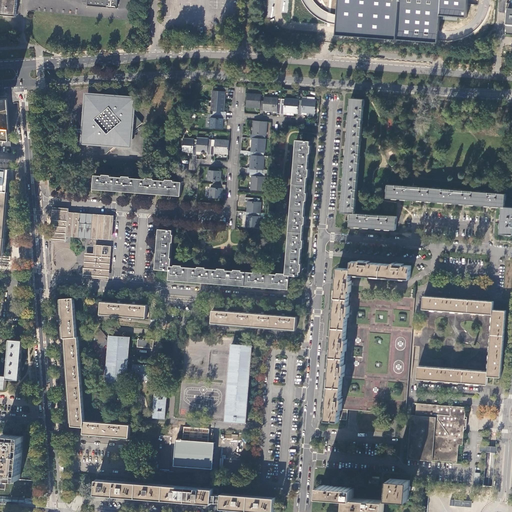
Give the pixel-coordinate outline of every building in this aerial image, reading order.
[(0,0),(0,15),(16,17),(17,0),(87,0),(87,5),(116,9),(117,0),(0,0)] [(340,0),(338,34),(439,43),(441,16),(467,18),(468,0),(340,0)] [(100,96),(88,95),(87,109),(76,118),(85,128),(84,141),(97,143),(106,153),(117,144),(130,145),(131,132),(142,123),(132,112),(133,98),(120,97),(112,87),(100,96)] [(213,90),(212,100),(225,101),(226,91),(229,91),(229,88),(214,87),(214,90),(213,90)] [(264,110),(265,100),(261,100),(262,94),(248,93),(247,106),(260,107),(260,109),(264,110)] [(281,113),(282,99),(279,99),(279,98),(265,97),(265,100),(264,110),(278,111),(277,113),(281,113)] [(299,112),(300,100),(286,98),(286,99),(282,99),(281,113),(284,114),(284,113),(285,111),(295,112),(299,112)] [(351,213),(355,213),(364,99),(351,98),(342,212),(351,213)] [(303,100),(300,100),(299,112),(299,113),(302,114),(302,111),(308,112),(315,112),(316,112),(317,100),(303,99),(303,100)] [(0,113),(11,111),(10,100),(0,100),(0,113)] [(225,101),(212,100),(212,110),(214,111),(213,114),(227,115),(227,111),(225,111),(225,101)] [(0,127),(12,129),(11,111),(0,113),(0,127)] [(227,115),(213,114),(213,117),(211,117),(211,127),(223,128),(224,118),(227,118),(227,115)] [(266,135),(268,121),(255,120),(253,134),(251,134),(251,137),(253,138),(266,139),(266,135)] [(0,127),(0,139),(13,140),(12,129),(0,127)] [(198,145),(198,139),(196,139),(196,138),(184,137),(183,150),(194,151),(194,154),(197,154),(198,145)] [(212,145),(212,139),(210,139),(210,138),(199,137),(198,145),(197,154),(198,154),(198,153),(198,150),(204,150),(208,151),(208,154),(211,154),(212,145)] [(266,139),(253,138),(252,151),(250,151),(249,154),(252,155),(264,156),(265,153),(266,139)] [(229,153),(230,140),(216,139),(216,145),(212,145),(211,154),(215,154),(215,152),(229,153)] [(286,274),(291,275),(300,275),(300,271),(302,271),(302,263),(301,263),(302,248),(304,248),(304,240),(303,240),(304,224),(305,224),(306,216),(304,216),(306,201),(307,201),(308,193),(306,193),(308,177),(309,177),(310,169),(308,169),(310,153),(311,153),(312,145),(310,145),(310,141),(297,140),(292,203),(286,273),(286,274)] [(265,156),(264,156),(252,155),(251,168),(248,168),(248,172),(251,172),(263,173),(264,170),(265,156)] [(11,169),(0,168),(0,191),(9,192),(11,169)] [(212,183),(212,184),(217,184),(224,184),(224,181),(221,180),(222,170),(209,169),(209,179),(214,180),(214,184),(212,183)] [(266,176),(266,173),(263,173),(251,172),(250,175),(253,175),(252,189),(265,190),(266,176)] [(96,175),(96,178),(95,188),(95,189),(182,195),(183,182),(175,181),(175,180),(167,179),(167,181),(155,180),(155,178),(147,178),(147,179),(131,178),(132,176),(124,176),(124,177),(112,176),(112,175),(104,174),(104,176),(96,175)] [(95,188),(96,178),(88,177),(87,188),(95,188)] [(226,188),(226,185),(217,184),(212,184),(212,186),(211,186),(210,196),(223,197),(224,188),(226,188)] [(503,206),(505,207),(506,194),(388,185),(387,197),(402,199),(426,200),(448,202),(471,204),(494,206),(503,206)] [(0,255),(4,256),(9,192),(0,191),(0,255)] [(260,213),(261,213),(262,201),(259,201),(259,198),(246,197),(245,201),(248,201),(248,212),(260,213)] [(511,207),(505,207),(503,206),(501,222),(501,233),(511,234),(511,207)] [(54,238),(67,239),(67,233),(110,236),(112,218),(68,214),(69,211),(56,210),(54,238)] [(260,213),(248,212),(245,211),(244,215),(248,215),(247,226),(260,227),(261,216),(260,216),(260,213)] [(397,216),(355,213),(351,213),(350,226),(365,227),(388,229),(396,229),(397,216)] [(172,266),(172,264),(173,256),(172,256),(173,241),(174,241),(175,233),(173,233),(174,230),(160,229),(157,269),(171,270),(171,266),(172,266)] [(88,267),(84,267),(83,274),(84,274),(84,276),(100,277),(100,276),(107,276),(109,248),(97,247),(96,256),(89,255),(88,267)] [(411,279),(412,264),(393,263),(393,264),(370,262),(371,261),(359,260),(359,261),(352,261),(351,269),(338,268),(338,277),(337,277),(337,281),(337,283),(336,284),(336,289),(337,289),(335,306),(334,310),(334,312),(334,314),(334,318),(333,336),(331,348),(332,348),(331,365),(330,365),(330,369),(330,373),(329,377),(330,377),(328,395),(327,398),(327,407),(327,413),(326,420),(339,421),(339,419),(340,410),(342,410),(342,409),(350,293),(351,275),(411,279)] [(175,266),(172,266),(171,266),(171,270),(170,279),(289,289),(291,275),(286,274),(286,273),(278,273),(278,274),(263,273),(263,271),(255,271),(255,272),(243,271),(243,270),(235,269),(235,271),(227,270),(227,269),(219,268),(219,269),(207,268),(207,267),(199,266),(199,268),(183,267),(183,265),(175,264),(175,266)] [(494,301),(424,296),(423,309),(494,314),(489,371),(419,366),(418,379),(463,382),(488,384),(488,376),(493,376),(501,377),(505,327),(506,311),(494,309),(494,301)] [(74,298),(62,299),(65,338),(66,338),(73,426),(85,426),(85,421),(79,337),(77,337),(74,298)] [(147,313),(148,305),(102,301),(101,314),(147,317),(147,313)] [(269,327),(297,329),(298,317),(214,310),(213,323),(269,327)] [(130,337),(123,336),(122,333),(120,330),(118,330),(116,329),(114,327),(111,327),(109,327),(105,328),(104,328),(102,329),(100,327),(97,330),(95,334),(94,338),(97,338),(97,341),(96,341),(98,345),(100,348),(103,350),(105,344),(109,346),(106,383),(127,385),(128,374),(133,374),(132,378),(158,381),(159,366),(133,364),(133,370),(128,370),(130,337)] [(23,340),(10,339),(7,376),(7,379),(20,380),(23,340)] [(138,347),(154,348),(154,340),(138,339),(138,347)] [(237,422),(247,423),(253,345),(232,343),(226,421),(237,422)] [(353,406),(353,409),(376,411),(378,390),(364,389),(364,393),(359,393),(359,398),(350,398),(350,406),(353,406)] [(154,418),(166,419),(168,391),(156,390),(154,418)] [(434,460),(458,462),(459,444),(463,444),(464,442),(464,430),(464,428),(467,429),(467,423),(467,417),(465,416),(466,407),(417,403),(412,403),(411,415),(410,436),(409,447),(408,459),(433,461),(434,460)] [(347,420),(348,410),(342,409),(342,410),(340,410),(339,419),(347,420)] [(85,421),(85,426),(84,433),(130,437),(131,425),(85,421)] [(207,468),(213,468),(213,463),(214,463),(214,462),(213,462),(214,458),(214,457),(214,453),(215,453),(215,452),(214,452),(215,448),(215,447),(215,443),(216,442),(209,442),(210,429),(185,427),(184,440),(177,439),(177,440),(177,444),(177,445),(177,449),(176,449),(176,450),(177,450),(176,454),(176,455),(176,459),(175,459),(175,460),(176,460),(175,465),(175,464),(175,465),(182,466),(207,468)] [(24,436),(3,434),(0,474),(0,473),(0,477),(6,478),(20,479),(24,436)] [(0,487),(0,497),(2,498),(14,499),(21,499),(26,500),(33,500),(34,485),(34,480),(20,479),(6,478),(5,488),(0,487)] [(260,511),(271,511),(274,511),(277,511),(277,509),(278,496),(276,496),(276,497),(263,496),(264,495),(244,493),(244,495),(222,493),(223,489),(218,488),(218,485),(209,484),(209,487),(200,486),(200,485),(183,484),(183,486),(161,484),(161,482),(141,481),(141,482),(127,481),(128,480),(106,478),(106,480),(97,479),(97,483),(96,483),(95,494),(98,495),(104,495),(106,495),(115,495),(132,497),(141,498),(141,497),(153,498),(159,499),(168,500),(169,499),(173,500),(182,500),(182,502),(193,503),(202,504),(206,504),(206,502),(221,504),(221,508),(223,508),(223,509),(224,509),(224,508),(227,509),(229,509),(232,509),(232,510),(233,510),(233,509),(238,509),(260,511)] [(386,498),(390,498),(409,499),(409,490),(410,488),(410,480),(391,479),(390,489),(386,489),(386,498)] [(355,487),(321,485),(320,496),(335,497),(346,498),(346,501),(345,510),(362,511),(367,511),(377,511),(383,511),(385,500),(380,500),(366,499),(365,499),(365,498),(354,498),(355,487)] [(455,505),(455,506),(460,506),(472,507),(473,500),(451,498),(451,499),(466,501),(465,506),(455,505)]
